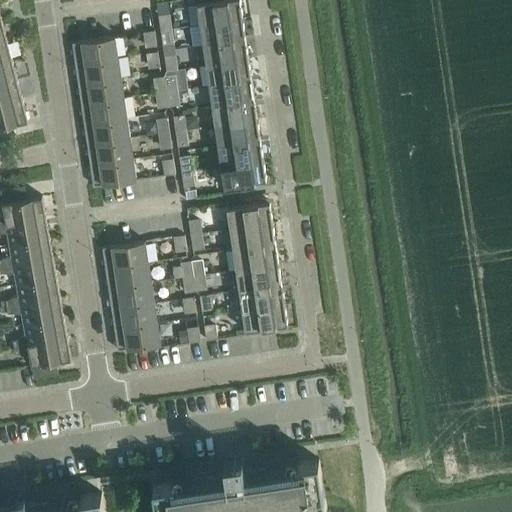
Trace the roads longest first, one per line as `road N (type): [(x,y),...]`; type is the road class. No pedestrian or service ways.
road 1 (residential): [(102,391),(315,363),(262,0)]
road 2 (residential): [(102,391),(65,152)]
road 3 (residential): [(333,410),(111,443)]
road 4 (residential): [(65,152),(42,0)]
